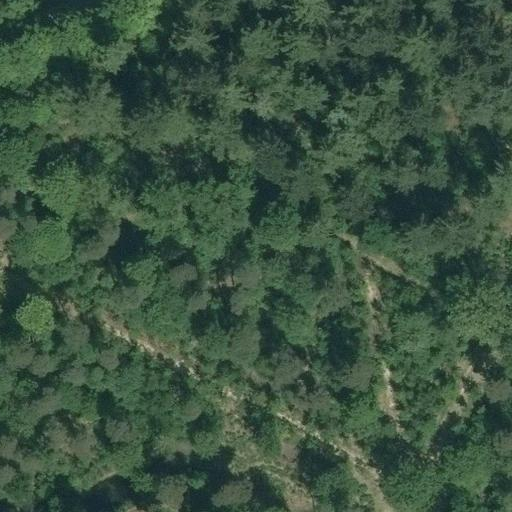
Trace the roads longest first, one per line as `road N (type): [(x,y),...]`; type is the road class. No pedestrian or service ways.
road 1 (track): [(387,511),(384,471),(464,404),(500,351),(397,270),(226,196),(96,208),(54,170),(0,151)]
road 2 (track): [(0,275),(384,471)]
road 3 (track): [(400,459),(379,260)]
road 4 (tertiary): [(0,50),(126,0)]
